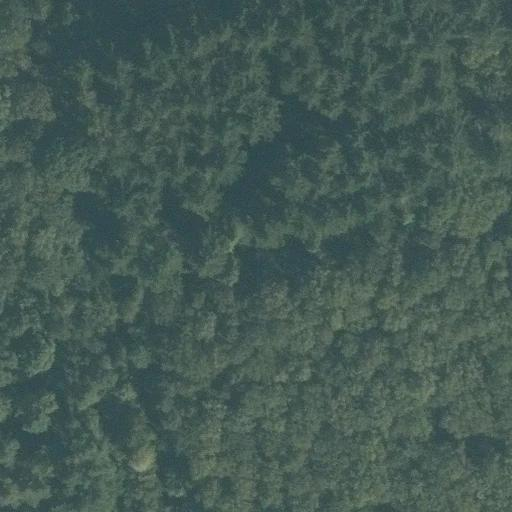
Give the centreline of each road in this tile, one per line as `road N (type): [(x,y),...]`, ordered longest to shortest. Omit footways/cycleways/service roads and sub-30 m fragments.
road 1 (track): [(0,326),(511,155)]
road 2 (track): [(177,511),(53,0)]
